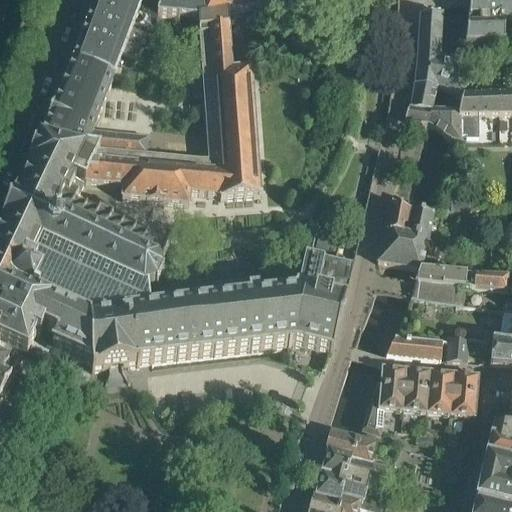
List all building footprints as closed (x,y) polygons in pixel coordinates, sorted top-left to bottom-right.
[(111,0),(95,0),(85,29),(140,49),(144,38),(131,33),(140,10),(111,0)] [(111,0),(140,10),(143,0),(153,0),(155,1),(155,0),(111,0)] [(155,0),(155,1),(155,5),(157,5),(156,20),(179,22),(181,5),(182,5),(182,0),(155,0)] [(181,5),(179,22),(191,21),(199,21),(205,21),(200,0),(182,0),(182,5),(181,5)] [(200,0),(205,21),(226,17),(307,1),(309,5),(312,3),(310,0),(200,0)] [(310,0),(312,3),(309,5),(314,15),(327,10),(329,23),(361,15),(360,10),(399,9),(399,7),(398,0),(310,0)] [(509,2),(488,4),(490,46),(503,45),(502,24),(510,24),(509,2)] [(469,5),(469,6),(465,46),(490,46),(488,4),(469,5)] [(344,305),(353,266),(305,254),(296,297),(256,302),(255,294),(249,294),(249,302),(131,316),(142,294),(141,294),(141,292),(155,290),(156,292),(158,291),(157,288),(161,278),(164,278),(164,276),(161,276),(161,265),(171,244),(155,236),(155,233),(154,231),(153,230),(152,230),(151,229),(149,230),(148,231),(146,232),(146,233),(146,234),(145,235),(145,236),(146,237),(146,238),(147,239),(145,242),(111,226),(113,222),(99,215),(97,219),(62,202),(65,196),(69,198),(75,185),(71,183),(72,180),(85,186),(84,188),(123,191),(122,203),(146,206),(146,207),(164,208),(188,209),(189,198),(219,201),(220,203),(260,201),(250,72),(230,73),(226,17),(205,21),(199,21),(200,39),(200,43),(202,73),(204,102),(209,164),(148,159),(84,153),(39,142),(35,151),(34,151),(30,161),(26,170),(31,173),(19,200),(15,198),(0,227),(5,229),(0,238),(0,405),(9,388),(8,388),(15,375),(0,367),(0,351),(4,345),(25,356),(35,338),(38,340),(41,332),(53,338),(52,340),(54,341),(50,348),(89,366),(90,376),(93,376),(93,375),(99,374),(135,370),(135,371),(138,370),(137,368),(286,350),(286,351),(288,351),(288,350),(289,349),(290,349),(326,357),(331,358),(340,321),(341,321),(344,306),(344,305)] [(464,62),(440,60),(443,17),(419,18),(417,57),(416,65),(414,87),(437,90),(438,88),(462,99),(465,99),(469,62),(464,62)] [(200,39),(199,21),(191,21),(189,40),(200,39)] [(85,29),(72,63),(113,79),(121,59),(135,64),(140,49),(85,29)] [(190,68),(202,73),(200,43),(189,47),(190,68)] [(48,121),(39,142),(84,153),(148,159),(150,141),(98,136),(92,134),(113,79),(72,63),(53,108),(53,107),(47,121),(48,121)] [(190,68),(192,99),(204,102),(202,73),(190,68)] [(137,77),(135,86),(178,96),(180,88),(137,77)] [(414,87),(410,111),(432,113),(432,112),(437,90),(414,87)] [(511,96),(496,97),(496,119),(511,118),(511,96)] [(409,110),(404,125),(408,125),(425,128),(426,129),(429,127),(448,140),(450,141),(452,142),(451,144),(461,144),(461,139),(465,139),(466,142),(478,141),(477,119),(496,119),(496,97),(465,99),(462,99),(458,113),(456,112),(432,112),(432,113),(410,111),(409,110)] [(174,151),(173,160),(185,161),(186,152),(174,151)] [(405,213),(407,206),(407,205),(395,200),(392,199),(385,234),(426,242),(432,217),(429,217),(405,213)] [(419,273),(420,272),(426,242),(385,234),(377,266),(384,268),(416,273),(419,273)] [(506,297),(508,280),(476,279),(420,272),(419,273),(413,291),(409,303),(425,305),(425,306),(459,311),(465,307),(465,296),(474,293),(506,297)] [(511,345),(511,337),(486,333),(485,342),(485,347),(487,347),(487,344),(493,344),(511,345)] [(385,360),(440,366),(442,347),(394,340),(385,360)] [(467,346),(445,344),(443,366),(445,366),(465,368),(467,346)] [(489,369),(511,371),(511,357),(511,345),(493,344),(492,348),(489,369)] [(361,433),(378,439),(386,414),(402,415),(405,373),(381,371),(379,388),(376,387),(368,413),(361,433)] [(425,418),(429,375),(405,373),(402,415),(425,418)] [(453,377),(429,375),(425,418),(449,420),(453,377)] [(478,380),(453,377),(449,420),(474,422),(478,380)] [(483,394),(482,404),(493,405),(495,405),(509,406),(511,405),(511,378),(499,378),(497,396),(483,394)] [(493,430),(473,511),(511,511),(511,431),(507,431),(493,430)] [(325,452),(332,454),(350,459),(349,465),(371,471),(391,477),(393,470),(371,464),(376,446),(330,434),(325,452)] [(423,448),(424,435),(416,435),(414,448),(423,448)] [(433,436),(424,435),(423,448),(431,449),(433,436)] [(455,451),(456,449),(457,438),(448,437),(447,451),(455,451)] [(350,459),(332,454),(325,452),(325,453),(326,453),(320,476),(366,488),(371,471),(349,465),(350,459)] [(361,505),(362,504),(366,488),(320,476),(314,498),(313,497),(313,498),(338,505),(339,499),(361,505)] [(309,511),(358,511),(359,510),(365,511),(381,511),(382,509),(362,504),(361,505),(339,499),(338,505),(313,498),(309,511)]
